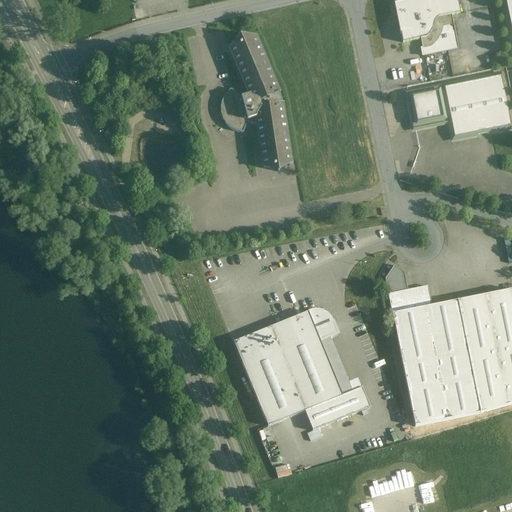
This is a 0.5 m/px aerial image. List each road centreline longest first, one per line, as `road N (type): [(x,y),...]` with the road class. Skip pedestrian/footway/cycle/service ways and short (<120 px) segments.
road 1 (secondary): [(245,511),(137,248),(46,68)]
road 2 (unclassified): [(282,0),(132,33),(46,68)]
road 3 (unclassified): [(354,0),(387,189)]
road 4 (unclassified): [(387,189),(405,255),(422,264),(436,241),(404,197)]
